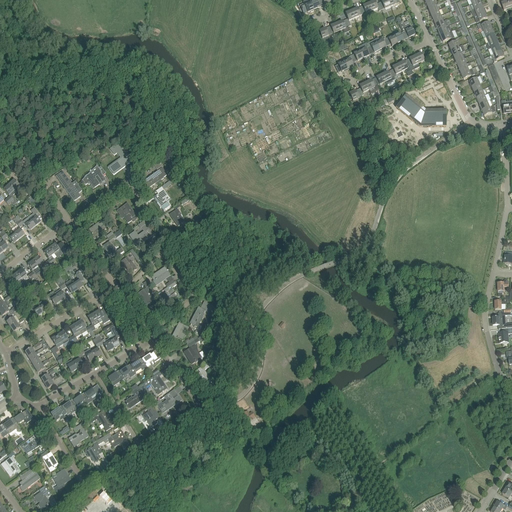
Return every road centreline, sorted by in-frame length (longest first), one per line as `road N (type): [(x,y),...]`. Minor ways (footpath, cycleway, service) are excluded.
road 1 (residential): [(140,448),(200,408),(153,339)]
road 2 (residential): [(4,353),(114,283)]
road 3 (residential): [(505,126),(470,120),(429,41)]
road 4 (residential): [(511,383),(499,374),(485,327),(493,272)]
